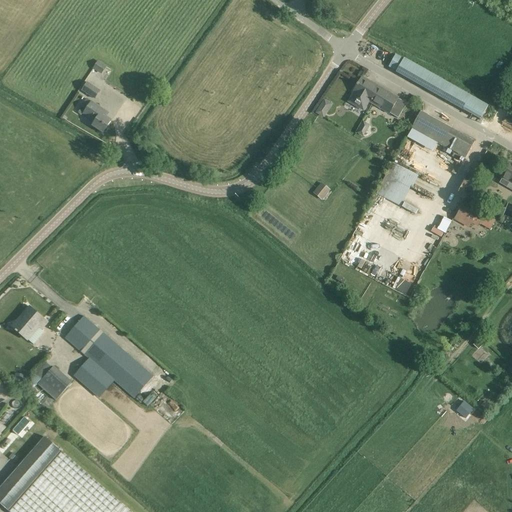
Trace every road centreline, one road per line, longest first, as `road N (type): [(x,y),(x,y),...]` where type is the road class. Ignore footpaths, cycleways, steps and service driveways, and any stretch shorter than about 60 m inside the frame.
road 1 (tertiary): [(0,277),(111,176),(148,176),(206,193),(241,189),(267,165),(346,52)]
road 2 (unclassified): [(511,150),(346,52)]
